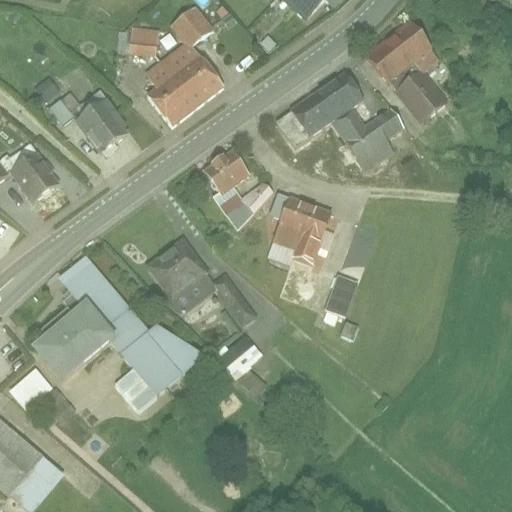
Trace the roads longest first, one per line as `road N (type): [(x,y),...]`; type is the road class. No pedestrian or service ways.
road 1 (tertiary): [(241,111),(40,258)]
road 2 (tertiary): [(377,0),(241,111)]
road 3 (residential): [(241,111),(296,169),(375,195)]
road 4 (track): [(375,195),(511,211)]
